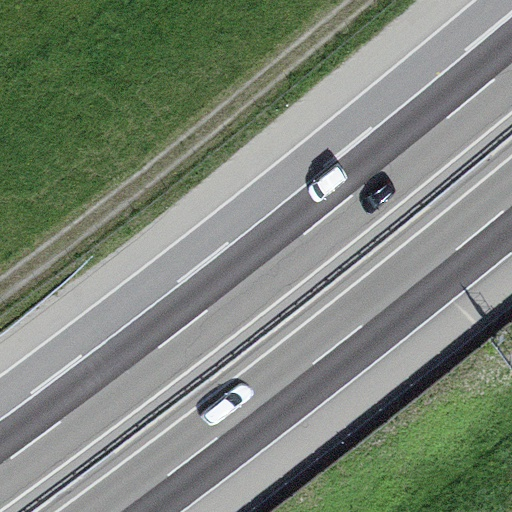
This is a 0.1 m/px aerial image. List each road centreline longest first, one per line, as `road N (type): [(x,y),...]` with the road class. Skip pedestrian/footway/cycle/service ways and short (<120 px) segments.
road 1 (motorway): [(511,63),(0,465)]
road 2 (motorway): [(118,511),(511,203)]
road 3 (unknown): [(0,289),(360,0)]
